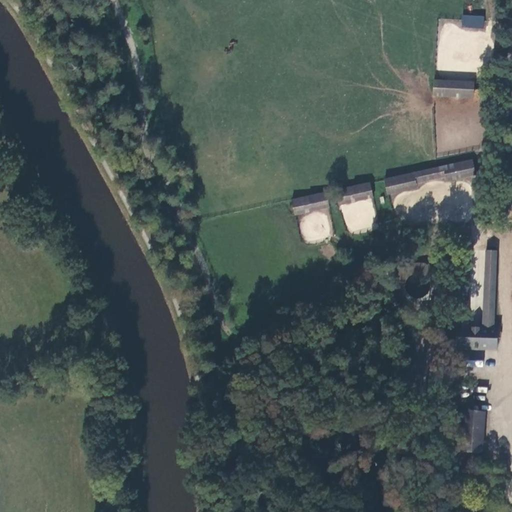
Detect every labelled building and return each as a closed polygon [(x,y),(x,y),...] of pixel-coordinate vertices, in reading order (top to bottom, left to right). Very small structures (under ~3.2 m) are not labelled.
[(462,27),(484,28),(484,15),(462,15),(462,27)] [(484,84),(487,59),(475,57),(472,84),(484,84)] [(462,72),(425,69),(423,86),(461,89),(462,72)] [(483,99),(484,84),(472,84),(471,99),(483,99)] [(465,148),(377,167),(380,181),(408,175),(407,170),(437,163),(438,169),(468,163),(465,148)] [(358,168),(326,173),(329,189),(360,183),(358,168)] [(314,175),(279,182),(282,198),(317,191),(314,175)] [(370,183),(338,188),(345,232),(378,226),(370,183)] [(290,198),(293,214),(328,208),(326,192),(290,198)] [(499,326),(492,325),(495,249),(486,249),(484,324),(484,329),(464,329),(455,329),(454,340),(499,342),(499,326)] [(457,249),(456,298),(465,298),(467,249),(457,249)] [(428,294),(430,264),(412,262),(409,293),(428,294)] [(456,298),(455,329),(464,329),(464,323),(465,298),(456,298)] [(499,342),(454,340),(454,349),(498,350),(499,342)] [(463,412),(463,415),(464,445),(464,452),(485,452),(485,412),(482,412),(482,405),(470,405),(470,412),(463,412)]
